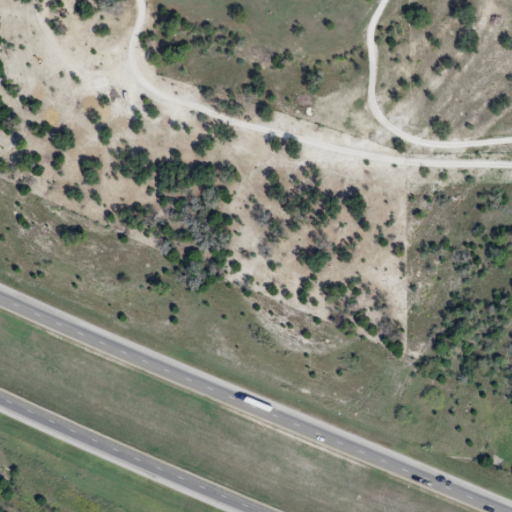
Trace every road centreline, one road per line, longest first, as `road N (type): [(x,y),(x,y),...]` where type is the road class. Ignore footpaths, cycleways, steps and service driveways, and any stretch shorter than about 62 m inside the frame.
road 1 (motorway): [(509,511),(0,292)]
road 2 (motorway): [(0,390),(253,511)]
